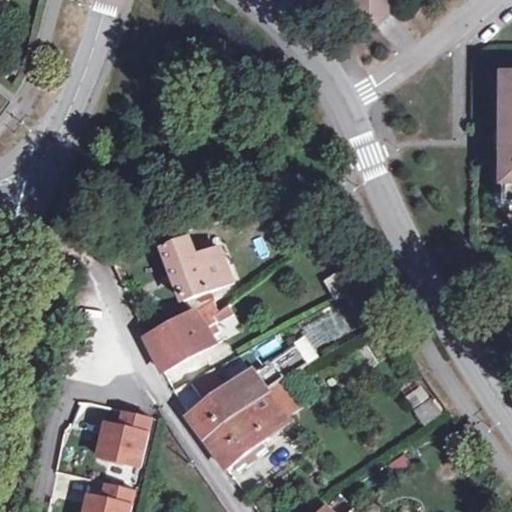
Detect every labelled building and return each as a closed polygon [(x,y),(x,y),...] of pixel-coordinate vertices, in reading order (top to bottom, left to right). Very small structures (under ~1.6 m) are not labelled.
[(377,0),(351,0),(348,4),(366,24),(383,7),(377,0)] [(187,300),(234,281),(220,249),(199,259),(191,239),(166,250),(173,266),(187,300)] [(324,281),(335,302),(351,294),(340,272),(324,281)] [(190,311),(201,328),(213,319),(210,313),(230,297),(225,288),(190,311)] [(214,314),(224,338),(240,332),(231,308),(214,314)] [(197,331),(201,328),(190,311),(147,340),(163,373),(206,345),(197,331)] [(191,421),(206,444),(262,393),(282,380),(304,366),(290,347),(253,375),(248,372),(191,421)] [(297,400),(282,380),(262,393),(206,444),(224,470),(287,424),(280,413),(297,400)] [(422,385),(404,396),(423,426),(441,415),(422,385)] [(130,414),(127,431),(112,427),(104,460),(145,469),(153,437),(156,421),(130,414)] [(113,487),(109,503),(95,500),(91,511),(134,511),(136,510),(139,493),(113,487)]
